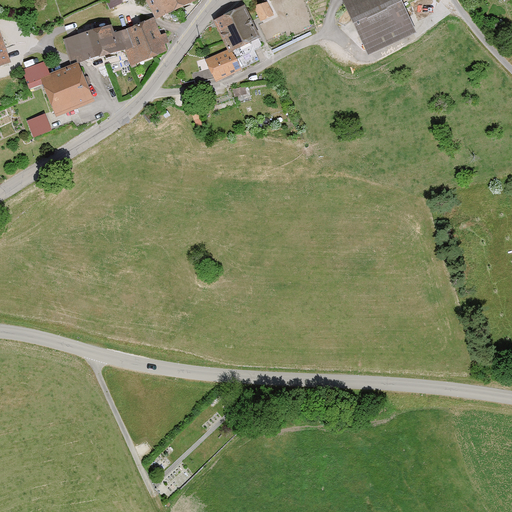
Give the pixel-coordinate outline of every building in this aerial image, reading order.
[(142,0),(150,18),(171,10),(167,0),(142,0)] [(167,0),(171,10),(194,0),(167,0)] [(340,0),(367,54),(418,29),(404,0),(340,0)] [(270,16),(263,1),(248,7),(255,23),(270,16)] [(207,21),(220,50),(245,40),(254,37),(239,6),(207,21)] [(149,18),(121,28),(127,47),(121,50),(125,65),(162,53),(149,18)] [(121,50),(127,47),(121,28),(115,21),(60,38),(66,60),(73,62),(121,50)] [(201,61),(211,82),(255,61),(245,40),(220,50),(201,61)] [(85,103),(71,66),(66,65),(46,72),(42,61),(18,70),(25,90),(35,86),(47,118),(85,103)] [(28,138),(47,130),(40,113),(22,120),(28,138)]
